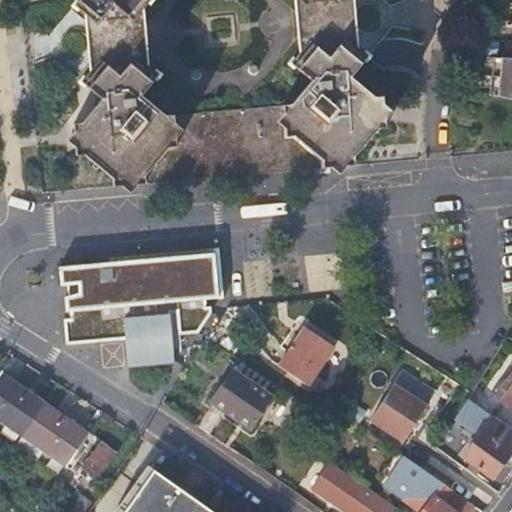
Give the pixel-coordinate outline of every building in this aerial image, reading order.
[(79,0),(77,2),(100,20),(114,4),(113,0),(121,0),(122,2),(137,15),(148,0),(79,0)] [(321,154),(322,168),(355,165),(355,151),(378,122),(386,122),(384,110),(377,110),(375,100),(384,99),(383,89),(377,90),(352,72),(368,49),(344,31),(332,47),(332,53),(325,54),(324,50),(308,38),(291,59),(310,76),(289,104),(284,105),(286,132),(294,132),(321,154)] [(114,170),(115,185),(149,182),(148,167),(172,142),(179,142),(176,115),(173,115),(147,90),(164,71),(140,52),(127,66),(126,71),(119,72),(119,66),(104,52),(84,74),(104,91),(84,114),(77,115),(78,125),(85,124),(86,136),(79,137),(80,148),(89,147),(114,170)] [(511,55),(497,54),(493,73),(511,75),(511,55)] [(511,75),(493,73),(491,86),(511,89),(511,75)] [(148,167),(149,182),(322,168),(321,154),(294,132),(286,132),(284,105),(176,115),(179,142),(172,142),(148,167)] [(224,299),(220,249),(125,257),(111,258),(112,263),(61,267),(63,285),(69,285),(72,318),(66,319),(68,344),(127,339),(129,365),(175,361),(173,335),(199,333),(213,313),(212,307),(207,307),(206,300),(224,299)] [(315,328),(292,355),(328,379),(346,354),(315,328)] [(328,379),(292,355),(286,364),(318,389),(328,379)] [(274,397),(235,371),(214,402),(252,427),(274,397)] [(0,420),(22,437),(45,404),(2,374),(0,376),(0,420)] [(400,440),(428,401),(395,378),(368,417),(400,440)] [(495,416),(511,428),(511,383),(502,398),(506,402),(495,416)] [(492,477),(511,450),(511,428),(495,416),(468,397),(466,400),(456,416),(480,433),(464,456),(492,477)] [(302,401),(284,429),(292,435),(296,437),(314,409),(302,401)] [(88,434),(45,404),(22,437),(66,466),(88,434)] [(284,429),(266,455),(274,460),(292,435),(284,429)] [(121,458),(107,449),(94,468),(108,476),(121,458)] [(408,458),(391,484),(427,509),(425,511),(470,511),(475,505),(408,458)] [(351,511),(394,511),(398,507),(332,462),(315,486),(351,511)] [(211,511),(147,467),(117,510),(119,511),(211,511)] [(83,511),(92,499),(84,493),(71,511),(72,511),(83,511)]
